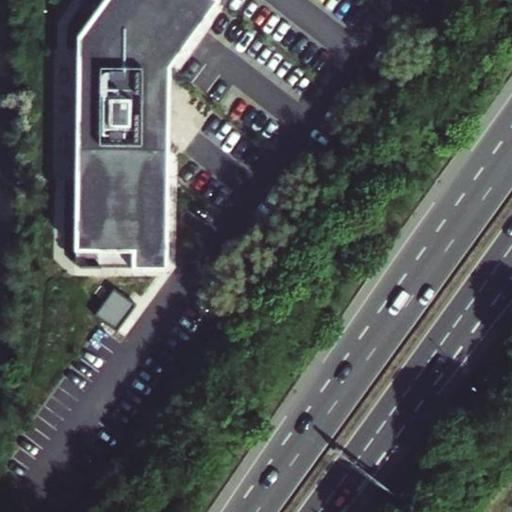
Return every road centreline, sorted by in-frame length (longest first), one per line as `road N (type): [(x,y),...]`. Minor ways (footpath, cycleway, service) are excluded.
road 1 (trunk): [(511,156),(254,511)]
road 2 (trunk): [(415,379),(511,245)]
road 3 (trunk): [(319,511),(415,379)]
road 4 (trunk): [(415,379),(511,270)]
